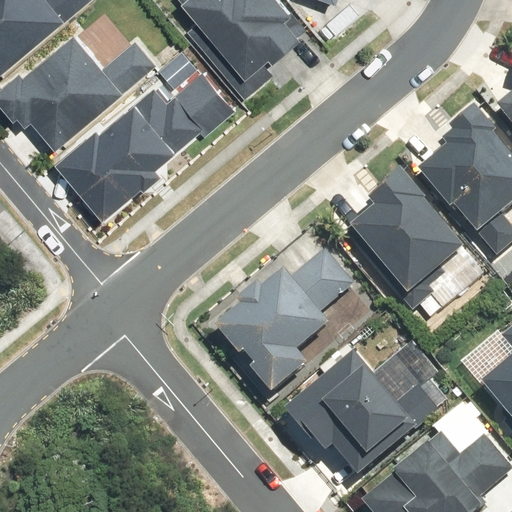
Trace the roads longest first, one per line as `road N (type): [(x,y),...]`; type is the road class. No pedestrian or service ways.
road 1 (residential): [(460,0),(429,44),(120,305)]
road 2 (residential): [(272,511),(108,316)]
road 3 (residential): [(0,159),(120,305)]
road 4 (residential): [(108,316),(0,411)]
